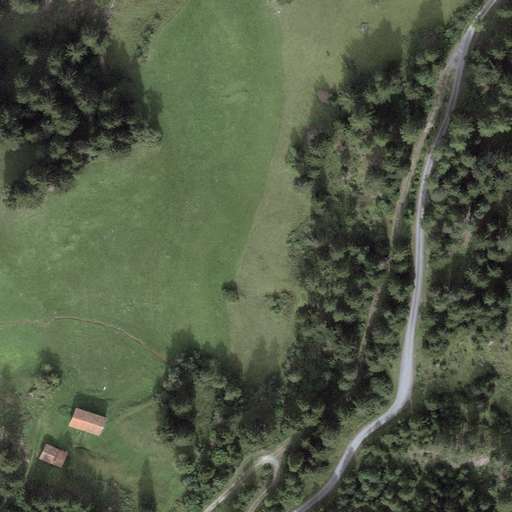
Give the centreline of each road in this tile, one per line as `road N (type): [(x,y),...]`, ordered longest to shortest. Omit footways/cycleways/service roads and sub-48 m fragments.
road 1 (track): [(300,511),(401,399),(424,184),(461,56)]
road 2 (track): [(461,56),(446,73),(410,167),(356,381),(271,460)]
road 3 (track): [(0,510),(32,464),(47,411),(67,398),(103,397)]
